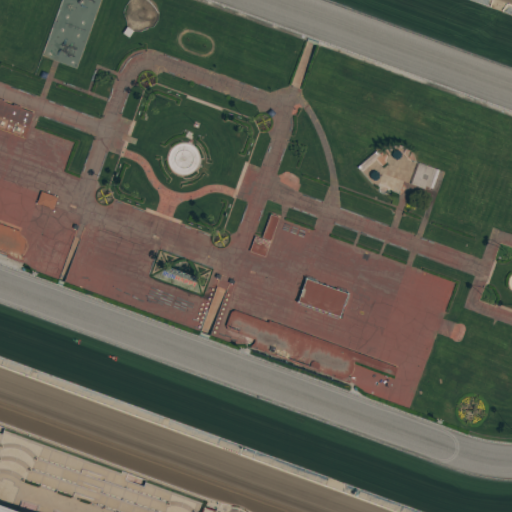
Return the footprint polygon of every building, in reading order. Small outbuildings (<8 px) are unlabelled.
[(0,99),(4,101),(4,102),(12,105),(12,104),(20,107),(20,108),(32,113),(23,138),(0,129),(0,99)] [(375,151),(378,155),(359,171),(356,167),(375,151)] [(417,163),(437,170),(430,189),(410,181),(417,163)] [(56,197),(52,210),(35,204),(40,191),(56,197)] [(269,214),(277,217),(269,241),(260,238),(269,214)] [(0,224),(19,231),(18,235),(24,239),(26,246),(23,253),(19,256),(23,257),(21,263),(0,255),(0,224)] [(269,242),(263,257),(247,251),(253,236),(269,242)] [(305,276),(315,279),(314,282),(336,290),(337,287),(344,290),(343,292),(346,293),(338,317),(296,302),(305,276)] [(396,368),(393,376),(353,361),(353,363),(351,362),(352,366),(350,373),(346,376),(350,377),(348,383),(248,347),(252,343),(253,340),(226,330),(224,326),(229,312),(233,310),(267,322),(267,320),(396,368)] [(0,511),(224,511),(143,482),(142,485),(141,487),(123,481),(124,478),(125,476),(0,429),(0,511)]
